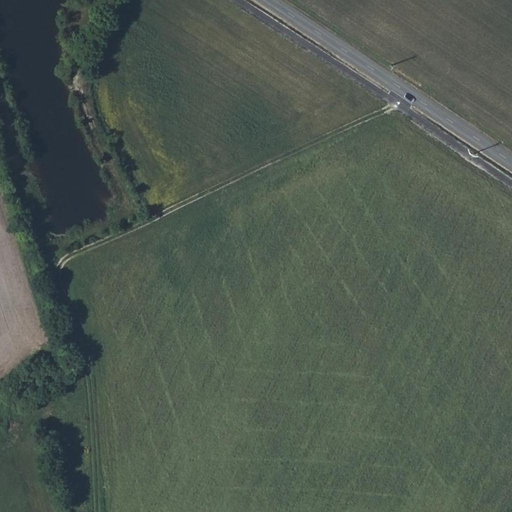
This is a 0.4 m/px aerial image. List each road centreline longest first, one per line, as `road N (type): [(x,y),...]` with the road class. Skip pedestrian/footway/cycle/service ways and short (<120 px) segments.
road 1 (track): [(81,511),(50,419),(55,400),(86,379),(58,265),(408,93)]
road 2 (tertiary): [(267,0),(511,162)]
